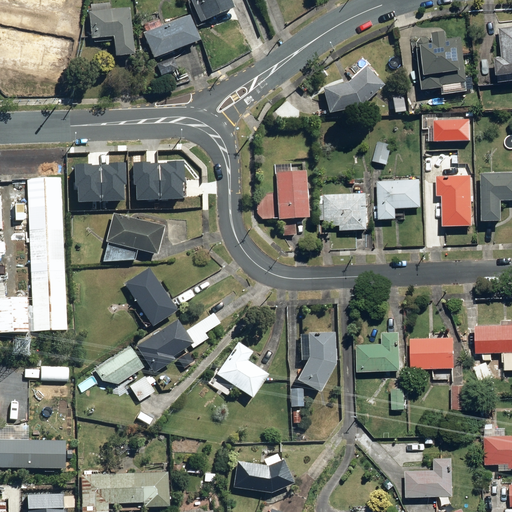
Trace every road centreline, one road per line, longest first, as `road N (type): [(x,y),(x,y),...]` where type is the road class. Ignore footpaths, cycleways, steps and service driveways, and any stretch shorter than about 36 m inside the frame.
road 1 (residential): [(204,124),(226,155),(231,218),(243,250),(271,273),(511,270)]
road 2 (residential): [(204,124),(339,24),(393,0)]
road 3 (residential): [(0,127),(204,124)]
